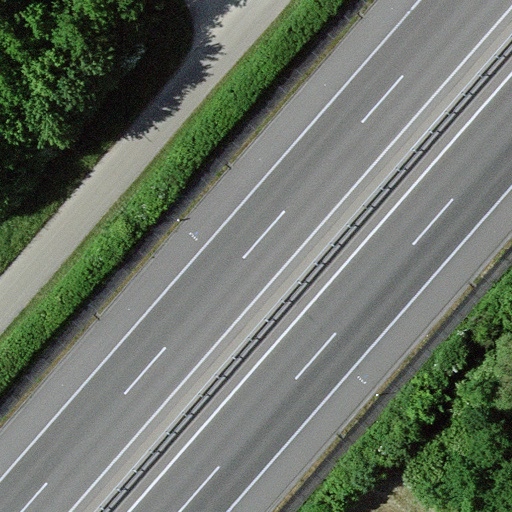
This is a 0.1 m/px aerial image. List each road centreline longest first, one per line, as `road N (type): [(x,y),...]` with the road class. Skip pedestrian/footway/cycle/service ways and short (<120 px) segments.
road 1 (motorway): [(468,0),(21,511)]
road 2 (motorway): [(179,511),(511,131)]
road 3 (track): [(0,305),(267,0)]
